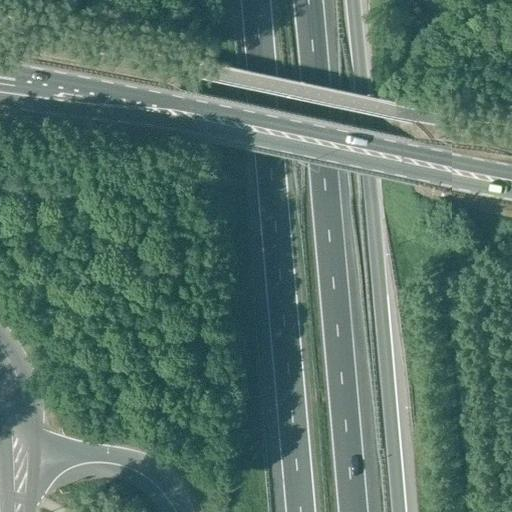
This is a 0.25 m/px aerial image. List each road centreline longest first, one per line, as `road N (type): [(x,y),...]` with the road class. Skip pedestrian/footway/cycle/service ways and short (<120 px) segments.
road 1 (primary): [(511,171),(0,68)]
road 2 (primary): [(0,98),(511,190)]
road 3 (motorway): [(398,511),(352,0)]
road 4 (motorway): [(352,511),(307,0)]
road 5 (motorway): [(255,0),(300,511)]
road 6 (motorway): [(33,451),(130,460),(162,479),(183,511)]
road 7 (primary): [(33,451),(23,373),(0,336)]
